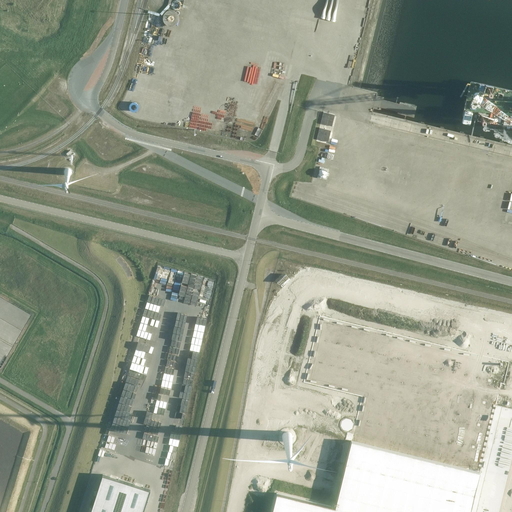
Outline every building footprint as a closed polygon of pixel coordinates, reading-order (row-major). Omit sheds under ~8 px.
[(207,9),(202,8),(201,16),(201,19),(204,20),(205,12),(210,13),(210,10),(211,10),(212,3),(211,6),(211,9),(207,8),(207,9)] [(146,28),(152,29),(154,17),(149,16),(146,28)] [(255,133),(268,108),(264,106),(251,131),(255,133)] [(323,112),(320,124),(332,126),(335,115),(323,112)] [(319,128),(316,139),(328,142),(331,130),(319,128)] [(507,361),(317,317),(301,384),(354,396),(353,403),(358,405),(334,508),(276,494),(271,511),(469,511),(499,383),(503,384),(507,361)] [(119,389),(110,422),(129,427),(130,421),(134,422),(138,409),(136,408),(139,394),(119,389)] [(293,435),(289,433),(288,435),(285,432),(286,431),(284,429),(277,439),(286,445),(288,441),(289,442),(291,439),(290,439),(293,435)] [(128,473),(126,479),(147,485),(149,478),(128,473)] [(102,474),(90,511),(143,511),(151,490),(102,474)]
